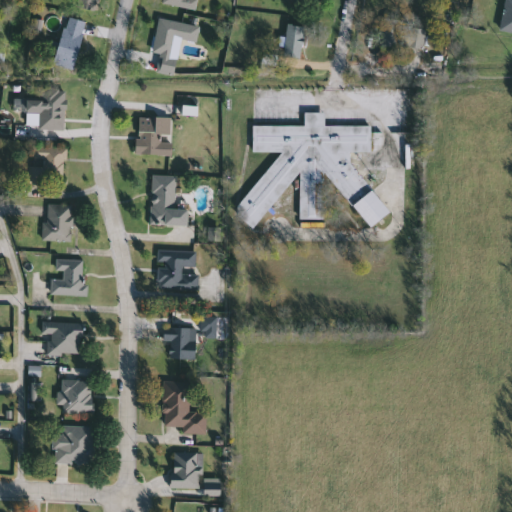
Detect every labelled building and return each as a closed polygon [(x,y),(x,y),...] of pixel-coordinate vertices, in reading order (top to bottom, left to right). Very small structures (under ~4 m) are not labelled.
[(94,0),(92,14),(72,10),(74,0),(94,0)] [(161,3),(161,0),(194,0),(192,11),(161,3)] [(315,0),(307,14),(286,0),(315,0)] [(511,33),(498,31),(501,0),(511,0),(511,33)] [(72,67),(52,62),(62,17),(82,21),(72,67)] [(148,55),(156,18),(196,27),(193,42),(172,38),(168,59),(148,55)] [(419,51),(378,43),(382,20),(424,28),(419,51)] [(279,56),(284,24),(302,27),(297,59),(279,56)] [(61,130),(23,129),(24,98),(62,99),(61,130)] [(298,168),(251,230),(231,215),(231,213),(277,153),(250,152),(250,126),(301,126),(301,113),(320,113),(322,116),(322,126),(368,126),(368,153),(348,153),(347,161),(386,213),(386,214),(366,229),(334,186),(321,177),(321,219),(297,218),(298,168)] [(168,118),(168,141),(169,141),(168,156),(133,155),(134,117),(168,118)] [(25,166),(29,166),(29,148),(62,148),(62,183),(25,183),(25,166)] [(184,208),(183,225),(148,224),(149,176),(173,176),(173,208),(184,208)] [(69,205),(69,241),(42,241),(42,205),(69,205)] [(154,289),(156,250),(194,251),(193,267),(183,267),(183,273),(196,273),(195,290),(154,289)] [(52,271),(52,259),(83,259),(82,296),(48,296),(48,279),(59,279),(59,271),(52,271)] [(41,354),(42,322),(79,323),(78,355),(41,354)] [(193,328),(193,359),(163,359),(163,328),(193,328)] [(90,414),(59,414),(59,381),(90,381),(90,414)] [(161,426),(162,382),(188,383),(187,413),(204,413),(203,435),(179,434),(179,427),(161,426)] [(89,464),(50,464),(50,435),(59,435),(59,427),(89,427),(89,464)] [(169,453),(198,453),(198,489),(169,489),(169,453)]
